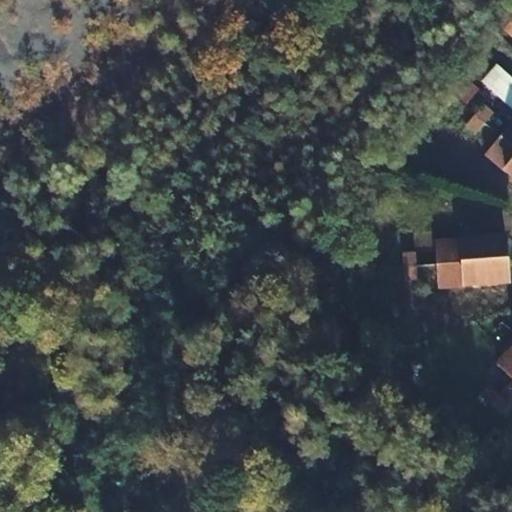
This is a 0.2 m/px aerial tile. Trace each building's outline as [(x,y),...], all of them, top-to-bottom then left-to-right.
[(511,118),(496,136),(511,148),(511,118)] [(511,180),(511,148),(496,136),(495,137),(481,126),(467,142),(511,180)] [(493,212),(508,215),(511,200),(485,193),(480,208),(493,212)] [(433,266),(509,262),(508,239),(431,244),(433,266)] [(509,262),(433,266),(434,290),(511,285),(509,262)] [(482,336),(477,324),(474,325),(450,334),(455,348),(482,336)] [(509,386),(511,388),(511,387),(511,339),(500,351),(508,358),(474,392),(489,406),(509,386)] [(511,387),(511,388),(494,405),(511,422),(511,420),(511,387)]
